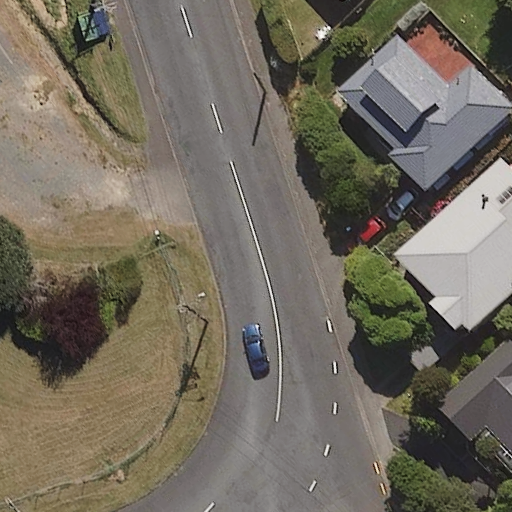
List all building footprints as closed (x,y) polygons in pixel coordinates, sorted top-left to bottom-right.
[(341,0),(350,9),(358,0),(341,0)] [(458,96),(401,41),(342,101),(404,160),(398,166),(435,202),(511,122),(511,108),(478,75),(458,96)] [(511,173),(504,166),(398,278),(474,351),(511,311),(511,173)] [(456,347),(433,326),(405,356),(427,378),(456,347)] [(511,351),(448,420),(511,479),(511,351)]
